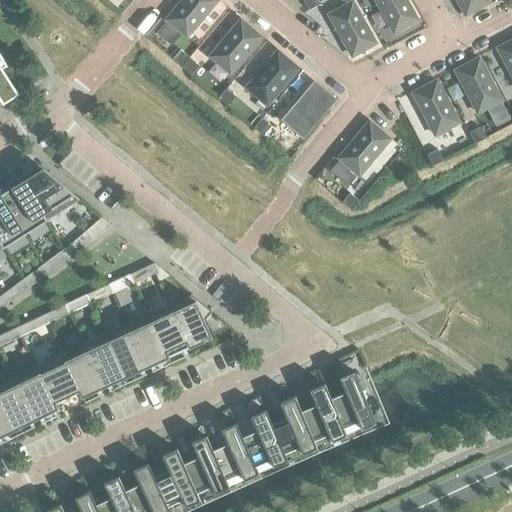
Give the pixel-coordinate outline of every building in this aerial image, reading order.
[(193,41),(226,1),(224,0),(188,0),(170,22),(193,41)] [(320,4),(317,0),(303,0),(309,10),(320,4)] [(411,0),(375,0),(397,39),(425,24),(411,0)] [(493,0),(457,0),(469,21),(497,6),(493,0)] [(359,1),(331,16),(355,60),(383,45),(359,1)] [(163,16),(147,36),(152,40),(157,33),(167,21),(165,20),(166,19),(163,16)] [(237,78),(269,39),(246,19),(213,59),(237,78)] [(167,21),(157,33),(173,46),(182,34),(167,21)] [(511,45),(500,52),(511,74),(511,45)] [(182,67),(190,57),(181,49),(173,59),(182,67)] [(305,71),(281,51),(249,89),(273,109),(305,71)] [(0,98),(2,97),(6,102),(18,94),(3,69),(6,67),(7,67),(8,66),(0,53),(0,98)] [(200,65),(190,57),(182,67),(192,75),(200,65)] [(480,61),(458,73),(478,111),(501,100),(480,61)] [(444,82),(416,96),(439,141),(467,127),(444,82)] [(312,139),(341,102),(318,84),(289,122),(312,139)] [(229,106),(237,96),(227,88),(219,98),(229,106)] [(501,100),(488,107),(492,116),(506,109),(501,100)] [(280,103),(263,124),(272,131),(289,111),(280,103)] [(399,142),(373,121),(341,161),(367,182),(399,142)] [(487,138),(481,127),(470,133),(476,144),(487,138)] [(444,160),(438,149),(427,155),(433,166),(444,160)] [(340,160),(330,172),(348,187),(358,176),(340,160)] [(17,176),(46,221),(81,199),(38,164),(20,176),(19,174),(17,176)] [(17,176),(0,186),(0,195),(25,235),(46,221),(17,176)] [(352,210),(360,201),(351,193),(343,202),(352,210)] [(25,235),(0,195),(0,242),(3,248),(25,235)] [(102,218),(88,230),(94,238),(111,226),(102,218)] [(74,241),(64,249),(69,257),(80,249),(74,241)] [(54,257),(44,264),(49,272),(60,264),(54,257)] [(159,280),(170,275),(155,262),(152,264),(159,280)] [(143,268),(130,274),(134,283),(148,277),(143,268)] [(34,271),(24,279),(29,287),(40,279),(34,271)] [(122,278),(109,284),(113,293),(126,287),(122,278)] [(14,287),(4,294),(9,302),(20,294),(14,287)] [(105,297),(101,288),(87,294),(92,303),(105,297)] [(193,294),(171,305),(190,348),(213,338),(205,320),(213,311),(193,294)] [(79,298),(66,304),(70,313),(83,307),(79,298)] [(171,305),(149,314),(169,357),(190,348),(171,305)] [(58,308),(45,314),(49,323),(62,317),(58,308)] [(169,357),(149,314),(128,324),(147,367),(169,357)] [(30,321),(17,327),(21,336),(34,330),(30,321)] [(147,367),(128,324),(106,334),(126,377),(147,367)] [(0,346),(13,340),(9,331),(0,335),(0,346)] [(106,334),(85,344),(104,387),(126,377),(106,334)] [(104,387),(85,344),(63,354),(83,397),(104,387)] [(83,397),(63,354),(37,366),(58,409),(59,408),(55,402),(79,391),(82,397),(83,397)] [(37,366),(15,377),(36,419),(58,409),(37,366)] [(362,429),(377,423),(355,371),(340,377),(346,392),(332,398),(344,428),(359,421),(362,429)] [(36,419),(15,377),(0,384),(0,399),(15,430),(36,419)] [(317,405),(302,411),(314,440),(329,434),(332,441),(347,435),(344,428),(332,398),(325,383),(310,390),(317,405)] [(287,417),(272,424),(285,453),(300,447),(303,454),(318,448),(314,440),(302,411),(296,396),(281,403),(287,417)] [(0,437),(15,430),(0,399),(0,437)] [(285,453),(272,424),(266,409),(251,416),(258,430),(243,437),(256,466),(270,460),(274,467),(288,460),(285,453)] [(228,443),(213,450),(226,479),(241,473),(244,480),(259,473),(256,466),(243,437),(236,422),(221,429),(228,443)] [(226,479),(213,450),(207,436),(192,442),(199,457),(184,463),(197,493),(212,486),(215,493),(230,487),(226,479)] [(170,470),(155,477),(168,506),(183,499),(186,507),(201,500),(197,493),(184,463),(178,449),(163,456),(170,470)] [(171,511),(168,506),(155,477),(148,462),(133,469),(140,484),(126,491),(135,511),(171,511)] [(111,498),(96,504),(100,511),(135,511),(126,491),(119,476),(104,483),(111,498)] [(82,511),(81,511),(100,511),(96,504),(90,490),(75,497),(82,511)]
